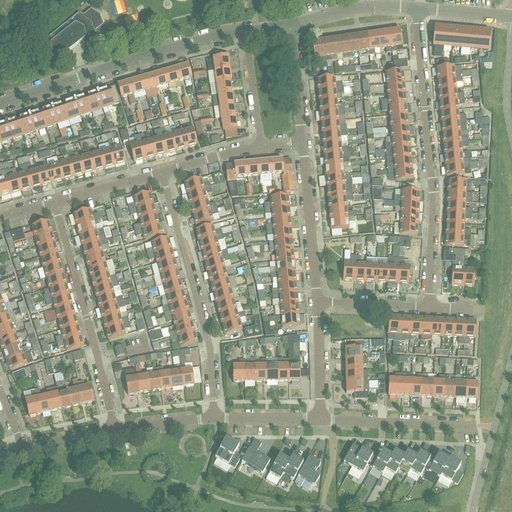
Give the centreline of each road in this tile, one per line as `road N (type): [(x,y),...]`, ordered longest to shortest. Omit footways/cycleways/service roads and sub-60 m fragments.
road 1 (residential): [(430,307),(417,7)]
road 2 (unclassified): [(288,24),(191,42),(0,103)]
road 3 (residential): [(215,419),(208,342),(167,170)]
road 4 (residential): [(115,426),(56,202)]
road 5 (residential): [(317,301),(303,141)]
road 6 (residential): [(320,419),(477,426)]
road 7 (unclassified): [(417,7),(369,7),(288,24)]
